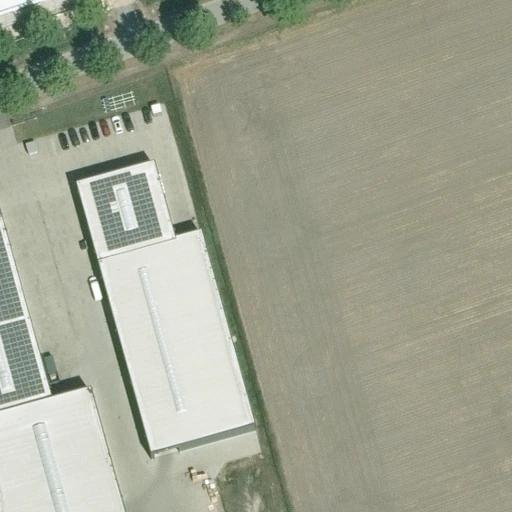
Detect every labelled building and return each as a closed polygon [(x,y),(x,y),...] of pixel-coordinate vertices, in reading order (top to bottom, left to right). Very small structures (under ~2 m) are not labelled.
[(0,0),(0,21),(61,0),(0,0)] [(169,246),(147,171),(74,192),(95,267),(169,246)] [(0,417),(48,404),(0,230),(0,417)] [(205,233),(95,267),(152,456),(258,426),(205,233)] [(126,511),(93,394),(0,417),(0,511),(126,511)]
